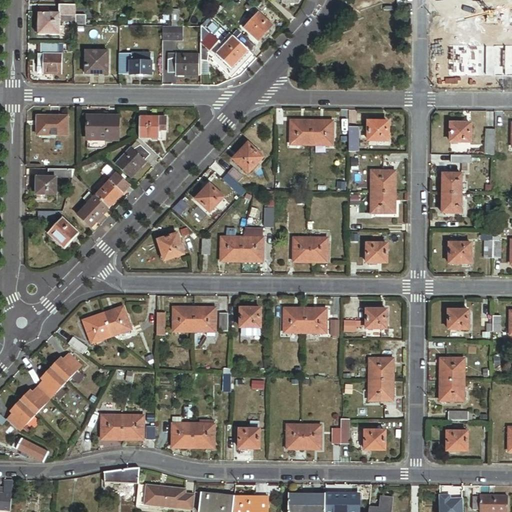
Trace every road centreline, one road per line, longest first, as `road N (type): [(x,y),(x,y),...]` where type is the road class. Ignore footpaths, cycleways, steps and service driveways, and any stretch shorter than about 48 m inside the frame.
road 1 (residential): [(415,474),(196,472),(120,458),(65,471),(0,472)]
road 2 (residential): [(93,263),(130,284),(417,287)]
road 3 (residential): [(14,95),(244,98)]
road 4 (residential): [(93,263),(244,98)]
road 5 (residential): [(8,284),(14,95)]
road 6 (residential): [(417,287),(419,100)]
road 7 (residential): [(415,474),(417,287)]
road 8 (residential): [(419,100),(244,98)]
road 9 (residential): [(244,98),(324,20),(334,0)]
